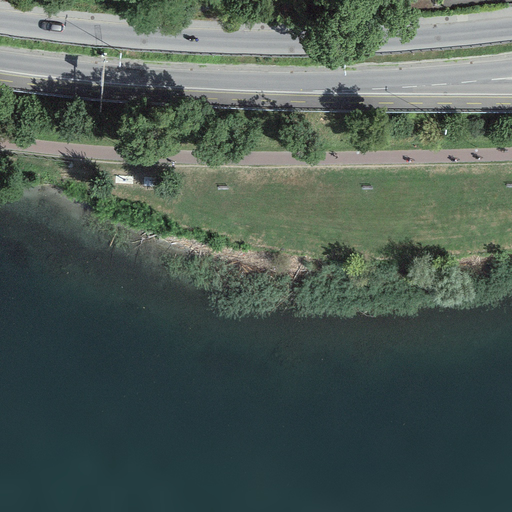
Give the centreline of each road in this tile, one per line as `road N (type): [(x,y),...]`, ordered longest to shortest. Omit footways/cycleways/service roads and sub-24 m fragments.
road 1 (primary): [(511,28),(314,43),(0,22)]
road 2 (primary): [(0,61),(244,82),(406,80)]
